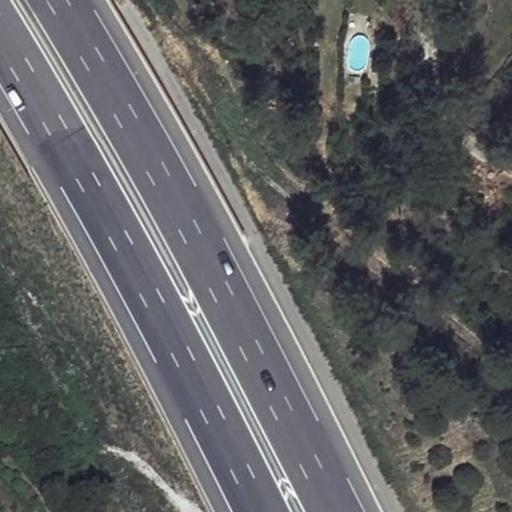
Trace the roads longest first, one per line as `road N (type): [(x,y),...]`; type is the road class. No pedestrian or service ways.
road 1 (motorway): [(336,511),(147,161),(46,0)]
road 2 (motorway): [(0,36),(92,189),(257,511)]
